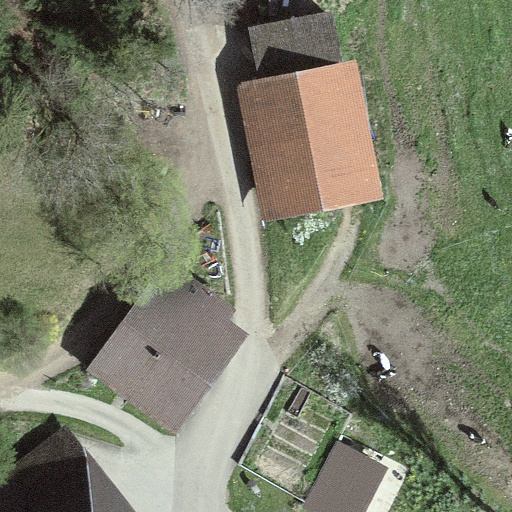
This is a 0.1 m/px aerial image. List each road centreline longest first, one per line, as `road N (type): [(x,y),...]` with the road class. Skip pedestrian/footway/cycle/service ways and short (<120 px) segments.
road 1 (track): [(209,511),(243,341),(245,235),(188,0)]
road 2 (track): [(0,397),(98,412),(214,472)]
